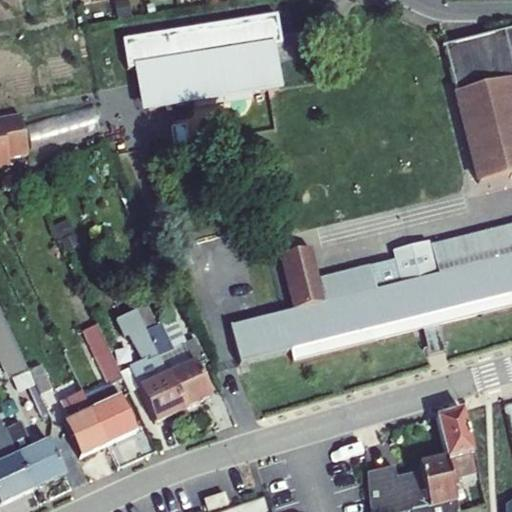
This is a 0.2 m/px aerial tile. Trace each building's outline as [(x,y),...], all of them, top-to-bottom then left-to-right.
[(283,92),(279,68),(267,70),(264,51),(277,49),(272,19),(118,44),(122,74),(136,72),(142,106),(143,115),(283,92)] [(511,26),(451,43),(486,183),(511,175),(511,26)] [(0,156),(9,154),(9,152),(29,148),(22,108),(4,111),(5,117),(0,117),(0,156)] [(511,228),(435,246),(443,277),(511,260),(511,228)] [(435,243),(415,248),(436,327),(511,306),(511,260),(443,277),(435,246),(435,243)] [(398,253),(400,262),(324,282),(316,252),(285,259),(299,314),(233,331),(242,366),(294,353),(297,364),(436,327),(415,248),(398,253)] [(0,302),(0,359),(6,374),(26,364),(25,362),(0,302)] [(97,318),(82,324),(106,379),(121,373),(97,318)] [(158,323),(147,328),(183,408),(208,397),(194,364),(205,359),(194,335),(169,346),(158,323)] [(147,328),(120,340),(155,421),(183,408),(147,328)] [(37,357),(25,362),(26,364),(38,390),(49,385),(37,357)] [(67,414),(60,418),(77,456),(106,443),(90,404),(82,386),(59,397),(67,414)] [(114,392),(90,404),(106,443),(133,431),(114,392)] [(454,474),(462,472),(467,471),(465,454),(475,452),(467,414),(467,411),(444,416),(451,457),(451,460),(454,474)] [(1,424),(13,451),(28,487),(60,472),(44,437),(29,444),(17,417),(1,424)] [(13,451),(0,456),(0,499),(28,487),(13,451)] [(475,452),(465,454),(467,471),(479,469),(475,452)] [(373,511),(412,511),(421,510),(421,511),(459,511),(460,511),(454,474),(451,460),(451,457),(441,459),(438,456),(429,458),(427,462),(422,463),(424,473),(400,478),(397,467),(371,472),(373,511)] [(233,496),(229,485),(208,493),(212,503),(233,496)]
